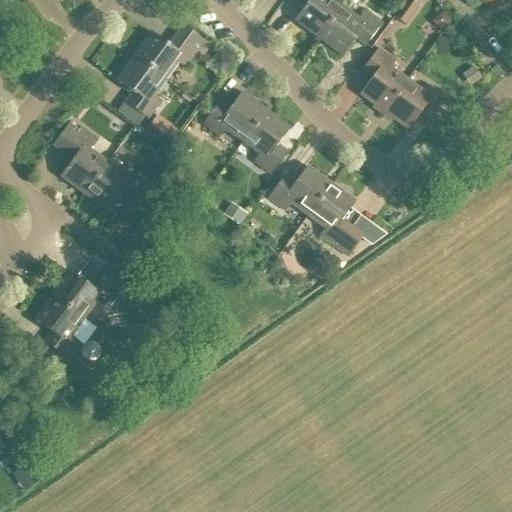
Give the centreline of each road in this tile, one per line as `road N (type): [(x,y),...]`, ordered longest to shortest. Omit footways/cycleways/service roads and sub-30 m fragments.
road 1 (residential): [(216,0),(341,140),(404,178),(446,171),(511,87)]
road 2 (residential): [(0,149),(89,29),(121,0)]
